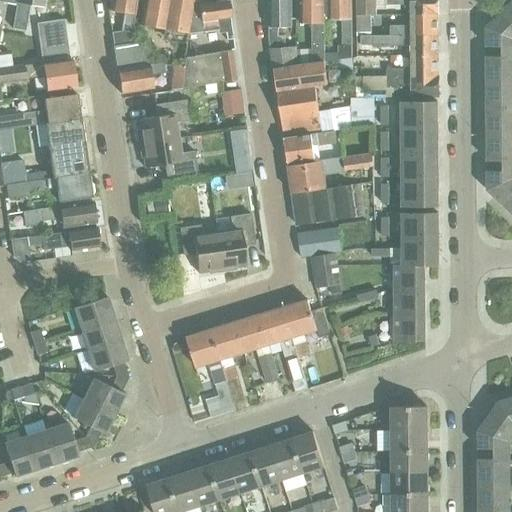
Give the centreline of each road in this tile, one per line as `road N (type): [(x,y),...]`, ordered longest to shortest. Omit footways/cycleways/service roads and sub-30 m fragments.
road 1 (residential): [(237,0),(285,273),(276,287),(145,330)]
road 2 (residential): [(182,447),(457,363)]
road 3 (residential): [(128,264),(90,0)]
road 4 (residential): [(463,258),(462,0)]
road 5 (residential): [(0,508),(182,447)]
road 6 (residential): [(458,511),(457,363)]
road 7 (residential): [(1,283),(128,264)]
road 8 (residential): [(182,447),(145,330)]
